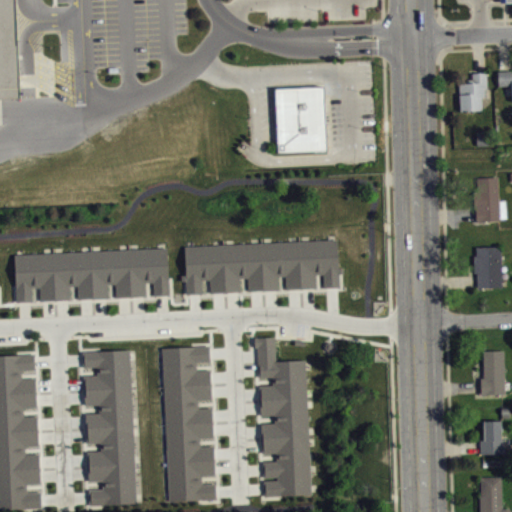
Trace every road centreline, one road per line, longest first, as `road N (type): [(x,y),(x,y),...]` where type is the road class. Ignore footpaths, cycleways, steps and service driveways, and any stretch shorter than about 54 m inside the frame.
road 1 (primary): [(426,511),(414,0)]
road 2 (residential): [(0,325),(268,313),(422,323)]
road 3 (residential): [(232,315),(240,500)]
road 4 (residential): [(64,508),(58,323)]
